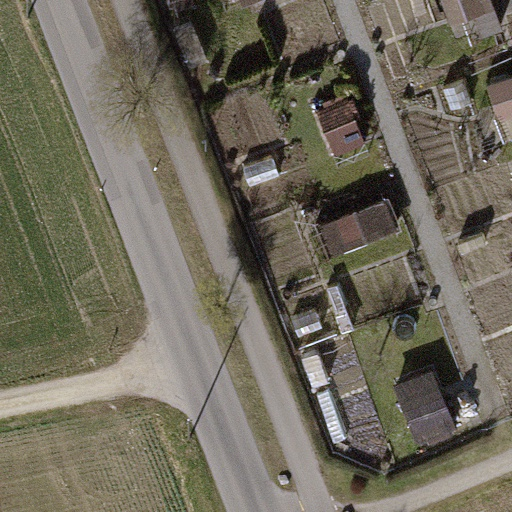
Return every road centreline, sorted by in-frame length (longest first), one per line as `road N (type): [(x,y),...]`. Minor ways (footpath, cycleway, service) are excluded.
road 1 (tertiary): [(255,511),(60,0)]
road 2 (track): [(342,0),(511,452)]
road 3 (track): [(199,363),(0,404)]
road 4 (track): [(386,511),(511,457)]
